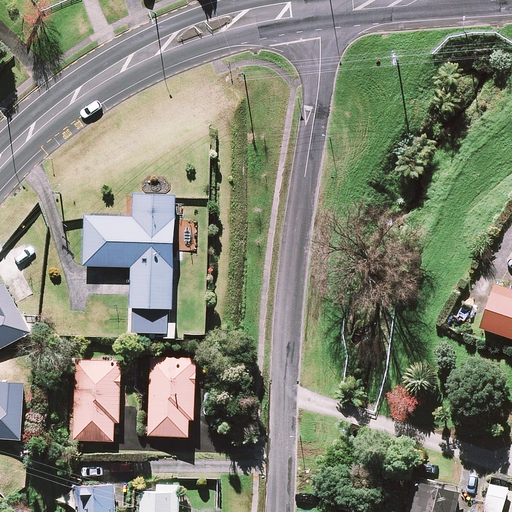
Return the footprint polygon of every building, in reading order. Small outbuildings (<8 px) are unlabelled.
[(133,268),(131,334),(165,335),(164,340),(176,340),(176,324),(172,324),(175,244),(188,244),(188,231),(175,230),(176,197),(136,196),(135,219),(87,217),(85,267),(133,268)] [(511,290),(496,285),(481,329),(511,339),(511,290)] [(189,421),(194,421),(197,361),(152,359),(149,436),(188,438),(189,421)] [(122,363),(77,361),(73,440),(114,442),(115,424),(120,424),(122,363)] [(455,511),(459,492),(419,484),(413,511),(455,511)] [(178,511),(180,487),(157,485),(156,492),(142,491),(140,511),(178,511)] [(116,511),(115,487),(78,489),(78,511),(116,511)]
